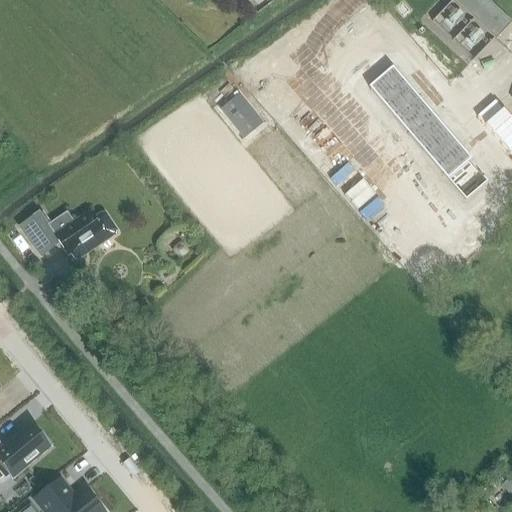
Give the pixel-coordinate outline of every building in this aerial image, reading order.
[(451,0),(494,41),(511,24),(485,0),(451,0)] [(395,8),(402,17),(408,12),(400,3),(395,8)] [(391,68),(367,88),(446,180),(468,162),(470,160),(391,68)] [(240,113),(249,105),(238,93),(218,109),(243,139),(254,130),(240,113)] [(263,123),(249,105),(240,113),(254,130),(263,123)] [(67,257),(70,255),(73,261),(77,262),(116,235),(117,231),(105,214),(101,213),(92,219),(87,213),(72,223),(65,213),(46,226),(37,213),(18,228),(39,258),(58,244),(67,257)] [(178,259),(181,259),(188,253),(188,250),(182,243),(178,243),(171,249),(171,252),(178,259)] [(65,298),(72,308),(80,302),(73,293),(65,298)] [(107,330),(113,340),(127,331),(121,321),(107,330)] [(0,467),(7,477),(46,445),(27,422),(0,445),(0,467)] [(59,481),(34,500),(42,511),(101,511),(84,490),(73,499),(59,481)]
